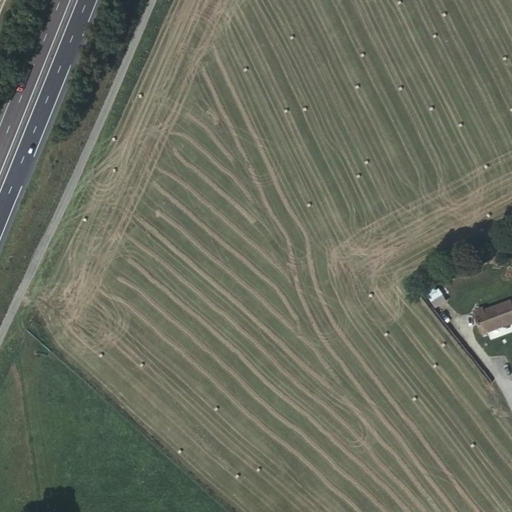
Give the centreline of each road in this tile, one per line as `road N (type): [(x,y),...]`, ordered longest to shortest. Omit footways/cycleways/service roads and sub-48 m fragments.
road 1 (residential): [(0,332),(149,0)]
road 2 (motorway): [(0,219),(89,0)]
road 3 (motorway): [(54,0),(0,134)]
